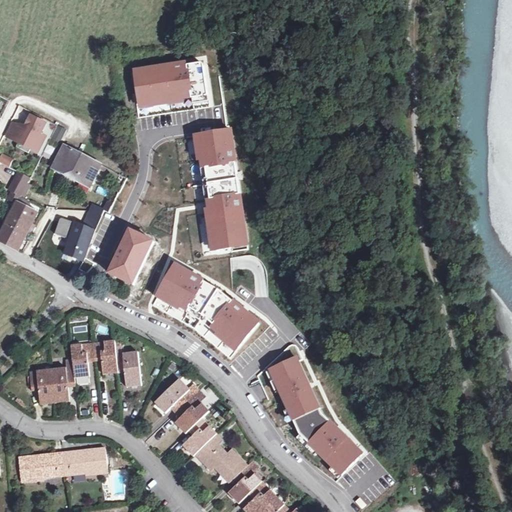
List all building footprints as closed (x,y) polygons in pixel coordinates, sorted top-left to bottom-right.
[(138,90),(141,105),(193,98),(193,100),(209,98),(205,67),(203,65),(168,71),(168,68),(140,72),(142,89),(138,90)] [(14,124),(8,136),(21,143),(19,147),(30,153),(32,149),(39,153),(47,137),(42,134),(47,124),(33,117),(26,130),(14,124)] [(67,130),(59,126),(54,138),(62,142),(67,130)] [(233,245),(249,243),(242,208),(241,208),(239,197),(241,197),(239,180),(242,179),(241,174),(239,174),(238,174),(237,165),(235,166),(234,155),(235,155),(232,132),(200,136),(205,170),(207,170),(211,201),(209,201),(217,252),(234,249),(233,245)] [(69,143),(67,147),(76,151),(78,148),(69,143)] [(76,151),(67,147),(56,170),(92,189),(104,166),(76,151)] [(0,156),(0,161),(9,166),(13,158),(2,152),(0,156)] [(32,177),(21,172),(18,178),(29,184),(32,177)] [(15,191),(23,195),(29,184),(18,178),(12,189),(15,191)] [(12,200),(20,204),(24,197),(22,196),(23,195),(15,191),(12,200)] [(39,214),(20,204),(11,223),(29,232),(34,235),(38,228),(33,225),(39,214)] [(96,206),(85,228),(96,232),(107,211),(96,206)] [(96,232),(85,228),(64,220),(62,221),(58,234),(72,239),(67,254),(86,261),(96,232)] [(29,232),(11,223),(1,242),(20,251),(29,232)] [(157,242),(133,231),(112,274),(136,285),(157,242)] [(154,306),(196,330),(231,359),(260,325),(247,314),(246,315),(233,305),(234,303),(221,292),(205,283),(205,285),(191,277),(192,276),(176,267),(157,300),(158,300),(154,306)] [(89,272),(81,268),(76,279),(81,283),(86,281),(89,272)] [(261,304),(277,300),(273,289),(258,293),(261,304)] [(281,338),(295,325),(272,302),(263,312),(272,321),(268,325),(281,338)] [(70,323),(72,341),(91,339),(89,321),(70,323)] [(118,351),(117,342),(117,339),(71,344),(72,358),(64,359),(65,366),(29,370),(31,392),(38,392),(39,405),(71,401),(69,388),(75,387),(75,378),(90,376),(88,363),(101,362),(103,375),(127,372),(129,386),(143,384),(138,349),(126,350),(118,351)] [(125,341),(117,342),(118,351),(126,350),(125,341)] [(271,371),(299,437),(343,476),(364,454),(348,439),(347,440),(340,432),(342,430),(323,415),(311,389),(310,390),(305,380),(307,380),(297,359),(271,371)] [(199,381),(193,387),(183,376),(156,401),(165,411),(176,402),(185,412),(175,421),(184,431),(187,429),(193,436),(184,444),(194,455),(199,451),(234,488),(229,493),(239,504),(248,496),(253,501),(243,510),(245,511),(299,511),(296,508),(293,511),(257,472),(263,466),(257,460),(254,463),(238,446),(232,452),(216,434),(221,429),(206,412),(212,407),(204,398),(209,392),(199,381)] [(110,470),(108,449),(19,457),(21,479),(45,477),(44,472),(87,468),(87,472),(110,470)] [(367,506),(361,498),(356,502),(363,509),(367,506)]
